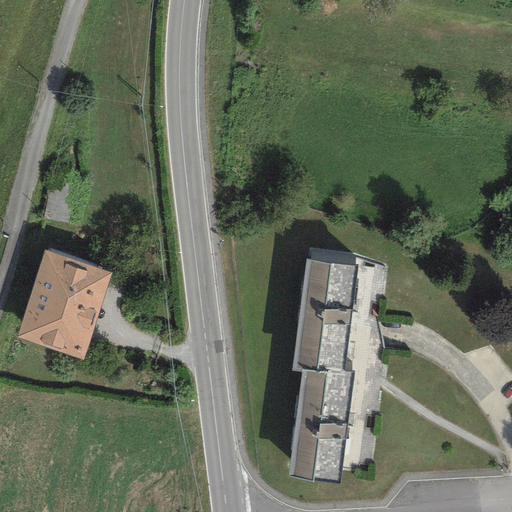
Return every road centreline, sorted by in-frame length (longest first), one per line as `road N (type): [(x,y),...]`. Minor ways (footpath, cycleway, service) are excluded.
road 1 (secondary): [(186,0),(186,155),(233,501)]
road 2 (unclassified): [(0,282),(83,0)]
road 3 (unknown): [(62,312),(212,349)]
